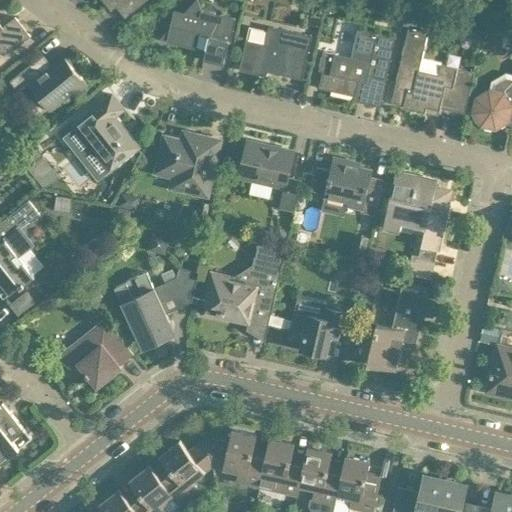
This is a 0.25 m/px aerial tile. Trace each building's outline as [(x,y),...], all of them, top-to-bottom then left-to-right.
[(117,4),(126,15),(143,0),(105,0),(112,8),(117,4)] [(170,27),(161,37),(167,39),(167,41),(180,44),(199,48),(199,46),(206,47),(204,58),(223,63),(229,40),(231,41),(236,17),(202,9),(198,0),(194,0),(184,12),(174,10),(170,27)] [(385,9),(383,19),(400,23),(402,12),(385,9)] [(406,12),(404,22),(416,24),(418,15),(406,12)] [(16,16),(3,26),(0,22),(0,52),(8,46),(12,50),(31,35),(16,16)] [(246,38),(239,69),(259,73),(266,75),(267,70),(302,78),(312,35),(269,25),(265,42),(246,38)] [(408,27),(391,101),(404,104),(403,106),(425,111),(439,114),(440,109),(440,106),(465,112),(474,71),(441,63),(439,73),(420,68),(428,31),(408,27)] [(318,70),(322,71),(319,87),(357,96),(358,94),(366,95),(365,97),(381,101),(396,36),(358,28),(352,56),(323,50),(318,70)] [(38,58),(22,70),(10,79),(19,91),(29,83),(49,109),(72,91),(74,94),(88,83),(65,55),(47,69),(38,58)] [(477,97),(473,111),(481,124),(496,127),(508,119),(509,119),(511,119),(511,73),(506,72),(491,81),(489,89),(477,97)] [(112,93),(97,105),(75,123),(111,168),(139,146),(114,115),(124,107),(112,93)] [(164,134),(155,172),(173,176),(171,187),(208,195),(221,138),(184,130),(182,138),(164,134)] [(247,140),(243,160),(239,175),(285,185),(280,207),(295,210),(302,179),(288,176),(293,151),(264,144),(265,142),(251,139),(250,141),(247,140)] [(43,154),(33,141),(20,151),(30,165),(43,154)] [(312,192),(348,200),(347,204),(362,207),(361,211),(376,215),(384,179),(370,175),(372,169),(352,164),(353,160),(334,156),(331,169),(318,166),(312,192)] [(421,246),(438,249),(447,209),(446,209),(446,196),(445,196),(447,188),(436,185),(437,183),(435,182),(431,180),(427,178),(422,178),(418,178),(418,175),(401,171),(399,181),(394,180),(384,226),(400,230),(402,221),(425,226),(421,246)] [(122,192),(119,205),(137,209),(140,196),(122,192)] [(0,221),(0,292),(4,297),(20,284),(21,286),(35,275),(17,253),(30,243),(19,230),(41,213),(29,198),(0,221)] [(112,205),(109,219),(128,223),(131,210),(112,205)] [(273,231),(272,235),(274,240),(279,241),(285,237),(286,233),(284,228),(279,227),(273,231)] [(354,242),(351,257),(364,259),(369,236),(360,234),(358,243),(354,242)] [(209,288),(204,312),(224,316),(224,313),(236,316),(238,320),(248,322),(249,322),(250,320),(269,324),(273,305),(287,244),(260,238),(249,284),(233,280),(234,275),(212,270),(207,288),(209,288)] [(435,261),(418,257),(412,256),(408,272),(433,277),(433,275),(432,275),(435,261)] [(151,344),(153,343),(161,339),(167,336),(167,334),(168,333),(168,332),(169,331),(169,330),(169,329),(168,328),(167,327),(166,326),(165,325),(163,325),(162,326),(162,325),(171,321),(166,312),(170,310),(164,299),(173,295),(192,300),(195,288),(197,281),(197,279),(199,271),(179,266),(176,282),(157,291),(148,271),(138,276),(136,276),(134,276),(132,276),(130,277),(129,278),(127,279),(126,280),(125,282),(115,286),(138,336),(151,330),(156,340),(151,343),(151,344)] [(74,278),(61,289),(67,297),(80,286),(74,278)] [(197,281),(195,288),(202,290),(204,281),(197,279),(197,281)] [(360,329),(354,353),(369,357),(367,363),(378,365),(396,369),(401,345),(415,348),(419,329),(422,316),(420,316),(422,307),(424,308),(429,287),(409,283),(403,281),(393,325),(377,322),(363,318),(361,324),(360,329)] [(99,288),(91,292),(95,301),(103,296),(99,288)] [(27,290),(16,299),(25,309),(35,301),(27,290)] [(290,329),(288,337),(303,341),(301,347),(326,353),(330,337),(341,339),(344,328),(347,312),(324,307),(322,316),(309,313),(309,315),(294,311),(290,329)] [(347,312),(344,326),(352,328),(355,314),(347,312)] [(121,366),(120,365),(119,363),(134,353),(105,316),(58,354),(71,369),(79,362),(86,371),(84,372),(88,377),(90,375),(97,385),(121,366)] [(482,329),(480,340),(498,345),(498,343),(501,333),(502,329),(483,324),(482,329)] [(511,346),(498,343),(498,345),(488,390),(494,392),(495,394),(506,396),(508,395),(511,395),(511,346)] [(0,462),(20,447),(32,437),(3,400),(1,402),(0,400),(0,462)] [(259,485),(270,437),(267,450),(254,447),(257,434),(232,428),(229,441),(206,436),(213,465),(239,471),(237,480),(259,485)] [(169,466),(158,474),(174,495),(180,503),(199,488),(193,481),(213,465),(206,436),(189,450),(180,439),(160,455),(169,466)] [(267,450),(259,485),(297,494),(299,485),(303,467),(305,459),(295,457),(292,456),(295,443),(270,437),(267,450)] [(303,467),(299,485),(300,485),(314,488),(312,497),(310,506),(313,511),(333,511),(335,503),(341,476),(328,473),(329,465),(333,451),(308,446),(305,459),(303,467)] [(335,503),(333,511),(349,511),(351,506),(354,507),(373,511),(381,476),(380,476),(367,473),(370,460),(346,454),(341,476),(335,503)] [(138,490),(127,498),(138,511),(167,511),(162,505),(174,495),(158,474),(149,464),(130,479),(138,490)] [(397,492),(392,511),(437,511),(445,479),(422,474),(418,489),(417,496),(397,492)] [(475,511),(477,503),(464,500),(468,484),(445,479),(437,511),(475,511)] [(106,511),(138,511),(127,498),(119,488),(99,503),(106,511)] [(511,511),(511,494),(495,490),(491,506),(477,503),(475,511),(511,511)]
